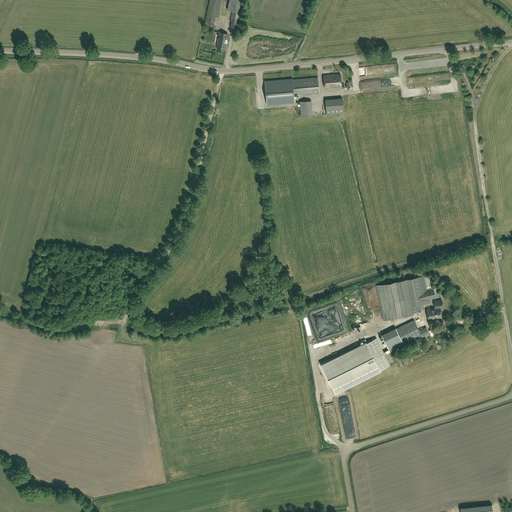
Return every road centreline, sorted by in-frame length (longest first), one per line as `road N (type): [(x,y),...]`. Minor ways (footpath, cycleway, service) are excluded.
road 1 (unclassified): [(0,50),(232,71),(511,42)]
road 2 (track): [(222,71),(189,205),(125,317)]
road 3 (track): [(502,298),(473,100),(461,69),(440,49)]
road 4 (unclassified): [(348,448),(511,396)]
